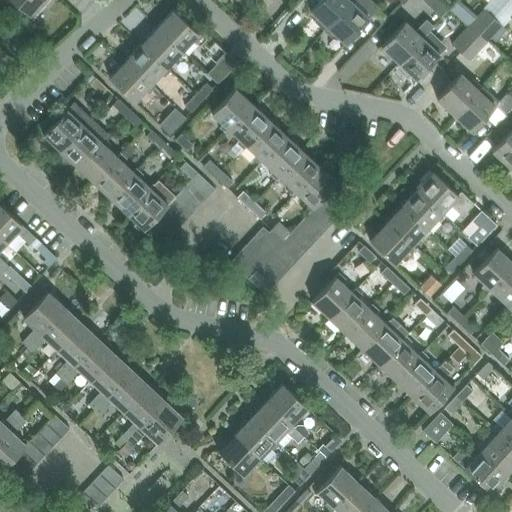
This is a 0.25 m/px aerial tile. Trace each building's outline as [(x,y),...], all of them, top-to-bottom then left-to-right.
[(12,0),(33,17),(47,0),(12,0)] [(319,0),(318,2),(310,10),(317,17),(313,21),(324,31),(352,1),(351,0),(319,0)] [(352,1),(324,31),(330,37),(335,33),(345,43),(378,7),(371,0),(351,0),(352,1)] [(404,0),(402,2),(410,10),(419,0),(404,0)] [(467,8),(458,17),(468,26),(476,17),(467,8)] [(476,17),(468,26),(478,34),(494,17),(484,8),(476,17)] [(173,10),(157,27),(182,50),(191,40),(195,43),(201,37),(173,10)] [(494,17),(478,34),(485,41),(501,25),(501,24),(494,17)] [(381,46),(399,62),(429,30),(433,26),(426,19),(416,30),(405,20),(381,46)] [(451,44),(460,52),(478,34),(468,26),(451,44)] [(157,27),(141,44),(167,66),(176,57),(180,60),(186,53),(182,50),(157,27)] [(429,30),(399,62),(416,78),(439,53),(433,48),(440,41),(429,30)] [(478,34),(460,52),(468,60),(485,41),(478,34)] [(141,44),(125,61),(151,84),(161,73),(164,77),(171,70),(167,66),(141,44)] [(207,73),(217,82),(237,61),(226,51),(207,73)] [(151,84),(125,61),(109,78),(134,101),(145,90),(149,94),(155,87),(151,84)] [(454,114),(477,89),(482,85),(473,76),(469,80),(460,72),(436,97),(454,114)] [(90,83),(101,94),(107,88),(95,77),(90,83)] [(206,81),(195,94),(201,100),(213,87),(206,81)] [(225,133),(228,129),(251,102),(234,87),(210,113),(222,124),(220,127),(225,133)] [(477,89),(454,114),(471,130),(498,102),(491,96),(488,100),(477,89)] [(195,94),(184,106),(190,112),(201,100),(195,94)] [(112,104),(125,116),(131,109),(118,98),(112,104)] [(43,133),(61,150),(86,124),(84,123),(87,120),(89,121),(91,118),(73,101),(67,108),(43,133)] [(243,149),(246,145),(268,118),(251,102),(228,129),(239,140),(236,143),(243,149)] [(173,117),(164,127),(170,133),(186,116),(179,110),(175,107),(169,113),(173,117)] [(131,109),(125,116),(135,125),(141,119),(131,109)] [(61,150),(77,165),(101,140),(100,139),(103,136),(107,132),(91,118),(89,121),(87,120),(84,123),(86,124),(61,150)] [(259,164),(262,161),(285,134),(268,118),(246,145),(256,155),(253,158),(259,164)] [(511,127),(492,149),(509,166),(511,162),(511,127)] [(145,135),(158,147),(164,140),(151,129),(145,135)] [(192,144),(180,132),(175,139),(186,150),(192,144)] [(276,180),(279,177),(303,150),(285,134),(262,161),(272,171),(269,174),(276,180)] [(77,165),(94,181),(117,156),(116,154),(104,144),(107,141),(103,136),(100,139),(101,140),(77,165)] [(164,140),(158,147),(169,157),(175,150),(164,140)] [(292,196),(295,193),(320,165),(303,150),(279,177),(289,186),(286,190),(292,196)] [(117,156),(94,181),(110,197),(135,171),(133,170),(133,171),(123,161),(126,158),(119,151),(116,154),(117,156)] [(203,165),(215,176),(221,170),(209,159),(203,165)] [(192,178),(180,190),(197,207),(206,198),(189,182),(197,173),(185,161),(180,167),(192,178)] [(313,207),(321,198),(337,181),(320,165),(295,193),(306,202),(303,205),(309,211),(313,207)] [(110,197),(127,212),(151,186),(149,185),(152,182),(151,182),(148,185),(139,176),(142,173),(136,167),(133,170),(135,171),(110,197)] [(221,170),(215,176),(226,187),(232,180),(221,170)] [(433,171),(417,188),(443,212),(452,202),(463,212),(473,201),(460,189),(456,193),(433,171)] [(214,189),(197,173),(189,182),(206,198),(214,189)] [(149,224),(156,216),(164,208),(168,204),(172,199),(176,195),(158,178),(153,183),(152,182),(149,185),(151,186),(127,212),(144,229),(149,224)] [(417,188),(401,205),(428,229),(437,219),(440,222),(446,215),(443,212),(417,188)] [(237,196),(249,207),(255,201),(243,189),(237,196)] [(180,190),(176,195),(172,199),(189,215),(197,207),(180,190)] [(321,198),(313,207),(330,224),(339,214),(321,198)] [(168,204),(164,208),(181,224),(189,215),(172,199),(168,204)] [(255,201),(249,207),(260,218),(266,211),(255,201)] [(0,203),(0,235),(6,241),(16,231),(29,244),(36,237),(0,203)] [(401,205),(385,222),(412,245),(421,235),(424,238),(431,231),(428,229),(401,205)] [(313,207),(309,211),(305,216),(322,232),(330,224),(313,207)] [(164,208),(156,216),(173,233),(181,224),(164,208)] [(467,236),(477,245),(496,224),(481,210),(472,220),(477,225),(467,236)] [(156,216),(149,224),(165,240),(173,233),(156,216)] [(305,216),(297,224),(314,241),(322,232),(305,216)] [(412,245),(385,222),(369,239),(394,263),(406,251),(409,254),(415,248),(412,245)] [(277,223),(271,229),(282,240),(288,233),(277,223)] [(289,233),(288,233),(305,250),(314,241),(297,224),(289,233)] [(262,226),(254,236),(271,251),(280,242),(282,240),(271,229),(268,232),(262,226)] [(282,240),(280,242),(297,259),(305,250),(288,233),(282,240)] [(0,235),(0,267),(4,271),(9,266),(0,257),(0,247),(6,241),(0,235)] [(254,236),(246,244),(263,260),(271,251),(254,236)] [(41,242),(35,248),(45,258),(42,260),(48,266),(57,257),(41,242)] [(280,242),(271,251),(289,268),(297,259),(280,242)] [(465,243),(454,255),(461,261),(472,249),(465,243)] [(246,244),(238,253),(255,269),(263,260),(246,244)] [(357,250),(370,262),(375,255),(363,244),(357,250)] [(487,293),(490,289),(511,266),(511,262),(496,247),(472,272),(484,284),(481,287),(487,293)] [(271,251),(263,260),(281,276),(289,268),(271,251)] [(230,262),(247,278),(255,269),(238,253),(230,262)] [(461,261),(454,255),(443,266),(450,273),(461,261)] [(263,260),(255,269),(273,285),(281,276),(263,260)] [(380,271),(392,282),(397,276),(386,265),(380,271)] [(504,308),(507,305),(511,300),(511,266),(490,289),(501,299),(498,302),(504,308)] [(255,269),(247,278),(265,295),(273,285),(255,269)] [(338,272),(311,300),(328,316),(352,290),(342,281),(345,279),(338,272)] [(429,274),(419,285),(429,295),(439,283),(429,274)] [(21,276),(16,282),(26,292),(31,286),(21,276)] [(397,276),(392,282),(403,293),(409,287),(397,276)] [(328,316),(345,332),(368,306),(358,296),(361,293),(355,287),(352,290),(328,316)] [(6,290),(0,296),(0,299),(10,309),(18,300),(6,290)] [(22,341),(26,346),(64,307),(47,291),(22,317),(34,328),(22,341)] [(414,303),(425,314),(431,307),(420,296),(414,303)] [(345,332),(362,348),(386,322),(375,312),(378,308),(372,302),(368,306),(345,332)] [(446,311),(459,323),(465,316),(452,304),(446,311)] [(46,338),(56,348),(80,323),(64,307),(26,346),(32,352),(46,338)] [(431,307),(425,314),(436,325),(443,318),(431,307)] [(465,316),(459,323),(469,333),(475,326),(465,316)] [(386,322),(362,348),(379,364),(402,338),(405,335),(408,332),(392,318),(389,321),(388,320),(386,322)] [(55,373),(60,377),(97,339),(80,323),(56,348),(68,360),(55,373)] [(447,334),(459,346),(465,339),(453,328),(447,334)] [(480,343),(492,354),(498,347),(497,347),(503,341),(492,331),(480,343)] [(379,364),(396,380),(419,353),(408,343),(410,341),(405,335),(402,338),(379,364)] [(79,369),(90,379),(114,354),(97,339),(60,377),(66,383),(79,369)] [(465,339),(459,346),(469,356),(475,349),(465,339)] [(498,347),(492,354),(503,365),(509,358),(498,347)] [(396,380),(413,396),(436,371),(425,360),(428,357),(421,351),(419,353),(396,380)] [(92,408),(93,409),(131,370),(114,354),(90,379),(101,391),(88,404),(89,405),(92,408)] [(436,371),(413,396),(430,412),(453,386),(444,378),(454,367),(446,360),(436,371)] [(476,372),(482,378),(493,367),(486,361),(476,372)] [(27,363),(21,370),(28,377),(35,370),(27,363)] [(112,401),(123,411),(148,386),(131,370),(93,409),(99,415),(112,401)] [(282,383),(266,400),(291,424),(301,414),(304,417),(310,410),(282,383)] [(465,383),(453,397),(459,402),(471,389),(465,383)] [(134,422),(122,434),(128,439),(164,401),(148,386),(123,411),(134,422)] [(459,402),(453,397),(444,406),(450,412),(459,402)] [(266,400),(250,417),(279,444),(282,446),(291,436),(288,434),(295,427),(291,424),(266,400)] [(164,401),(128,439),(133,445),(146,432),(157,442),(169,429),(181,417),(164,401)] [(89,405),(84,410),(87,414),(92,408),(89,405)] [(0,436),(21,415),(15,409),(2,422),(0,420),(0,436)] [(429,435),(435,441),(452,422),(440,411),(423,430),(424,431),(429,435)] [(53,414),(45,423),(60,437),(69,428),(53,414)] [(21,415),(0,436),(0,468),(1,470),(4,467),(12,458),(20,449),(13,433),(26,419),(21,415)] [(491,431),(494,434),(511,449),(511,417),(511,416),(500,427),(497,424),(491,431)] [(250,417),(234,434),(260,457),(269,447),(273,450),(279,444),(250,417)] [(45,423),(37,431),(52,446),(60,437),(45,423)] [(37,431),(29,440),(44,454),(52,446),(37,431)] [(335,433),(324,445),(330,451),(342,438),(335,433)] [(122,435),(114,443),(119,448),(127,440),(128,439),(122,434),(122,435)] [(260,457),(234,434),(218,451),(243,475),(254,464),(257,467),(264,460),(260,457)] [(475,448),(479,451),(505,474),(511,466),(511,449),(494,434),(485,444),(482,441),(475,448)] [(119,448),(118,449),(123,455),(132,445),(133,445),(128,439),(127,440),(119,448)] [(25,444),(20,449),(36,463),(44,454),(29,440),(25,444)] [(20,449),(12,458),(28,472),(36,463),(20,449)] [(505,474),(479,451),(470,461),(458,450),(452,457),(489,491),(491,490),(493,492),(497,492),(502,486),(502,483),(499,480),(505,474)] [(306,451),(299,459),(305,465),(306,463),(312,456),(306,451)] [(305,465),(302,467),(309,473),(320,461),(314,455),(312,456),(306,463),(305,465)] [(12,458),(4,467),(10,472),(19,481),(28,472),(12,458)] [(108,464),(100,473),(115,487),(116,486),(123,479),(108,464)] [(331,511),(334,508),(357,480),(340,464),(316,490),(327,501),(324,504),(331,511)] [(309,473),(302,467),(292,478),(299,484),(309,473)] [(100,473),(91,482),(107,496),(115,487),(100,473)] [(360,511),(374,496),(357,480),(334,508),(338,511),(360,511)] [(91,482),(83,491),(99,505),(107,496),(91,482)] [(288,485),(280,493),(287,499),(294,491),(288,485)] [(295,500),(300,504),(311,492),(307,488),(295,500)] [(159,511),(178,511),(175,509),(188,496),(181,489),(159,511)] [(83,491),(75,500),(88,511),(92,511),(99,505),(83,491)] [(390,511),(391,511),(374,496),(360,511),(390,511)] [(283,511),(293,511),(300,505),(294,500),(283,511)] [(270,502),(261,511),(273,511),(277,508),(270,502)]
